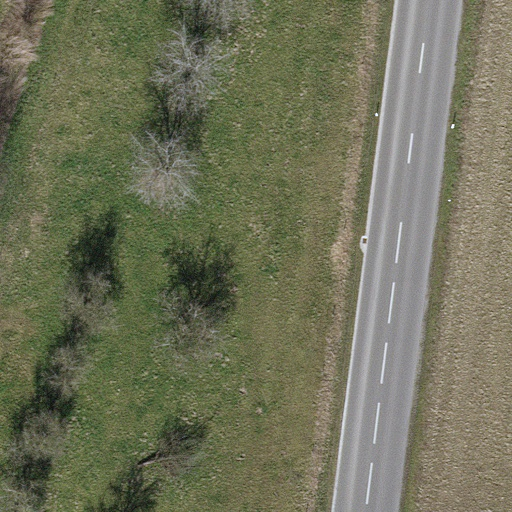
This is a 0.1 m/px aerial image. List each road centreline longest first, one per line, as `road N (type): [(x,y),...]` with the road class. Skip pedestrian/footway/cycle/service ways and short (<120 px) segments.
road 1 (tertiary): [(429,0),(365,511)]
road 2 (track): [(0,261),(91,0)]
